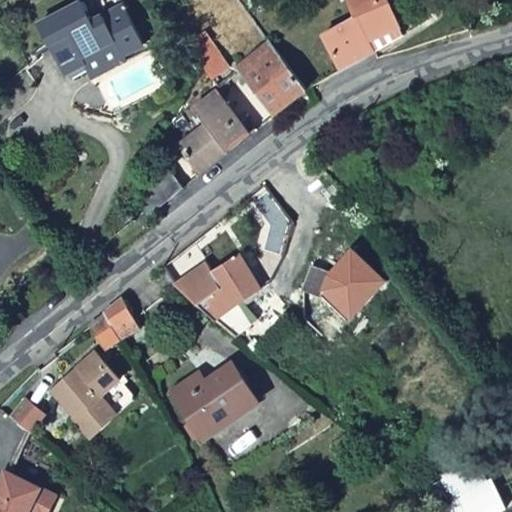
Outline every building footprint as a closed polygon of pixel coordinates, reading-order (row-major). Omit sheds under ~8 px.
[(76,0),(36,21),(64,74),(84,64),(91,78),(127,59),(124,54),(144,43),(122,1),(91,17),(81,0),(76,0)] [(319,32),(339,71),(404,35),(388,0),(347,0),(353,16),(319,32)] [(206,30),(188,42),(212,78),(230,66),(206,30)] [(306,90),(267,40),(235,65),(274,115),(306,90)] [(177,142),(200,172),(252,132),(216,86),(191,106),(203,122),(177,142)] [(150,214),(183,187),(165,165),(132,192),(150,214)] [(319,272),(310,298),(330,305),(357,330),(395,288),(360,257),(340,280),(319,272)] [(240,314),(246,310),(266,295),(244,263),(216,280),(240,314)] [(179,293),(240,343),(257,330),(246,310),(240,314),(216,280),(211,273),(179,293)] [(113,334),(128,358),(151,344),(136,319),(113,334)] [(113,367),(128,358),(113,334),(101,341),(113,367)] [(105,415),(126,400),(103,365),(56,400),(78,433),(75,435),(91,458),(120,438),(120,437),(105,415)] [(182,412),(223,458),(272,416),(241,379),(218,397),(209,388),(182,412)] [(142,423),(126,400),(105,415),(120,437),(120,438),(142,423)] [(32,415),(19,433),(37,447),(51,429),(32,415)] [(476,455),(441,471),(452,496),(487,479),(476,455)] [(452,496),(444,499),(449,511),(500,511),(507,509),(492,477),(487,479),(452,496)] [(7,508),(17,489),(13,487),(3,506),(7,508)] [(0,504),(0,511),(59,511),(17,489),(7,508),(3,506),(0,504)]
